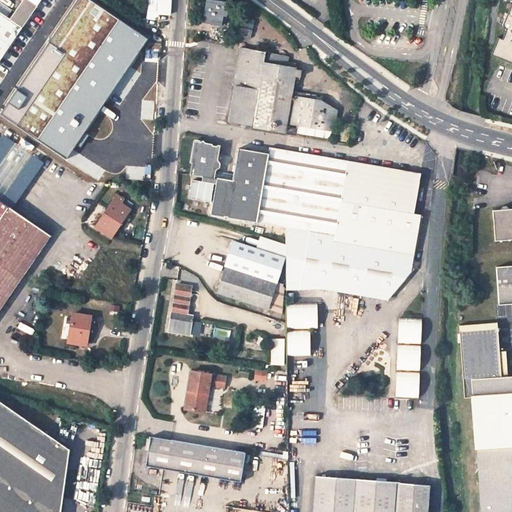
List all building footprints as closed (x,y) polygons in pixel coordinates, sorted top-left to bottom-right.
[(21,0),(9,19),(22,28),(41,0),(21,0)] [(160,11),(160,0),(147,0),(147,10),(160,11)] [(213,0),(206,0),(203,23),(218,25),(221,26),(226,2),(222,2),(213,0)] [(508,30),(504,40),(500,38),(495,52),(511,58),(511,9),(505,27),(508,30)] [(0,12),(0,59),(22,28),(9,19),(0,12)] [(15,118),(14,119),(54,147),(78,163),(80,160),(81,158),(83,160),(97,169),(154,87),(138,76),(152,55),(88,12),(15,118)] [(253,28),(256,19),(240,15),(237,23),(253,28)] [(250,37),(253,30),(238,26),(236,33),(250,37)] [(10,57),(17,47),(13,44),(6,54),(10,57)] [(299,125),(298,132),(305,134),(306,126),(311,99),(291,96),(292,90),(294,79),(300,80),(301,70),(295,69),(295,68),(295,63),(287,62),(288,56),(266,52),(241,47),(228,122),(285,131),(286,130),(287,123),(298,125),(299,125)] [(311,99),(312,94),(292,90),(291,96),(311,99)] [(305,134),(332,138),(334,131),(337,111),(321,101),(311,99),(306,126),(305,134)] [(7,129),(47,156),(54,147),(14,119),(7,129)] [(287,123),(286,130),(297,132),(298,125),(287,123)] [(47,156),(7,129),(0,138),(0,200),(8,206),(11,208),(47,156)] [(421,173),(269,147),(269,148),(268,153),(263,184),(252,183),(256,151),(239,148),(234,178),(233,180),(232,180),(231,180),(231,179),(232,173),(224,172),(215,171),(219,168),(220,163),(218,160),(219,150),(216,145),(212,145),(211,146),(208,146),(204,141),(202,141),(195,146),(190,175),(201,176),(201,181),(191,180),(187,199),(210,203),(214,183),(207,182),(207,178),(214,178),(215,177),(217,177),(212,208),(228,211),(227,217),(273,225),(272,229),(285,232),(311,236),(312,232),(335,236),(334,240),(414,254),(420,215),(414,214),(421,173)] [(268,153),(256,151),(252,183),(263,184),(268,153)] [(114,195),(94,227),(110,238),(128,209),(119,203),(121,200),(114,195)] [(0,217),(8,206),(0,200),(0,217)] [(8,206),(0,217),(0,230),(35,256),(50,235),(11,208),(8,206)] [(228,211),(212,208),(211,214),(227,217),(228,211)] [(511,209),(509,210),(500,210),(493,211),(496,239),(511,237),(511,209)] [(0,261),(21,276),(35,256),(0,230),(0,261)] [(285,232),(285,243),(285,259),(285,288),(302,288),(306,288),(329,289),(388,299),(411,270),(414,254),(334,240),(335,236),(312,232),(311,236),(285,232)] [(262,236),(257,249),(283,258),(285,259),(285,243),(262,236)] [(257,249),(234,242),(226,266),(263,278),(275,282),(279,270),(283,258),(257,249)] [(0,291),(7,297),(21,276),(0,261),(0,291)] [(511,303),(511,265),(496,266),(499,305),(511,303)] [(262,280),(226,268),(218,293),(267,309),(282,313),(281,286),(275,284),(262,280)] [(190,334),(194,315),(188,314),(192,287),(175,284),(168,330),(190,334)] [(286,317),(286,355),(309,355),(309,327),(316,327),(315,299),(286,300),(286,317)] [(72,313),(68,339),(85,342),(87,335),(88,324),(90,316),(72,313)] [(419,398),(421,362),(409,362),(410,352),(421,353),(422,316),(401,316),(400,397),(419,398)] [(469,343),(498,341),(496,322),(468,325),(469,343)] [(93,336),(95,325),(88,324),(87,335),(93,336)] [(472,378),(501,376),(498,341),(469,343),(472,378)] [(421,362),(421,353),(410,352),(409,362),(421,362)] [(224,388),(225,377),(202,373),(191,372),(185,408),(205,411),(209,385),(224,388)] [(511,511),(511,375),(501,376),(472,378),(482,511),(511,511)] [(0,398),(0,511),(58,511),(68,446),(0,398)] [(171,440),(150,436),(145,466),(240,482),(245,452),(214,447),(171,440)] [(379,511),(381,480),(313,475),(310,511),(379,511)] [(427,511),(429,485),(398,483),(398,482),(381,480),(379,511),(427,511)]
